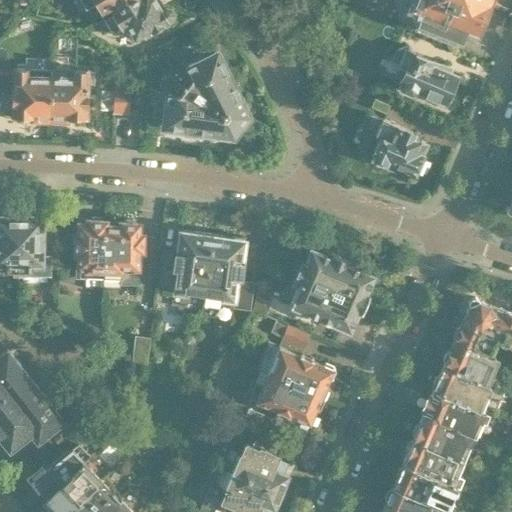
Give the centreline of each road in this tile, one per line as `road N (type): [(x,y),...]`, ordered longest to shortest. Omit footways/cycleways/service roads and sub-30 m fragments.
road 1 (residential): [(0,166),(133,171),(310,193)]
road 2 (residential): [(444,232),(325,511)]
road 3 (residential): [(232,0),(292,96),(310,193)]
road 4 (residential): [(444,232),(511,69)]
road 5 (residential): [(310,193),(444,232)]
